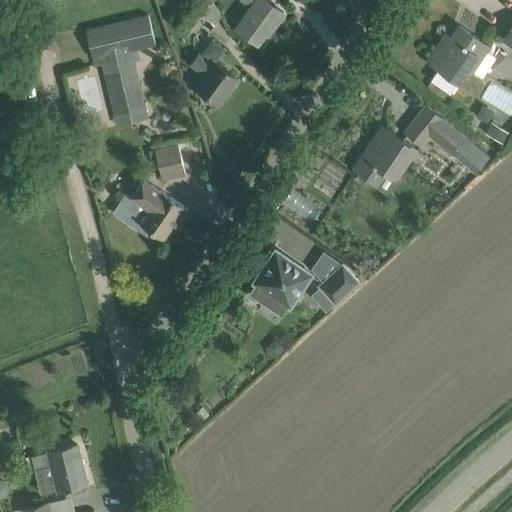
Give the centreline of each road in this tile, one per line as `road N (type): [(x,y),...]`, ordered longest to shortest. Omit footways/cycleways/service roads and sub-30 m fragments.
road 1 (unclassified): [(160,511),(130,375),(382,0)]
road 2 (track): [(39,33),(130,375)]
